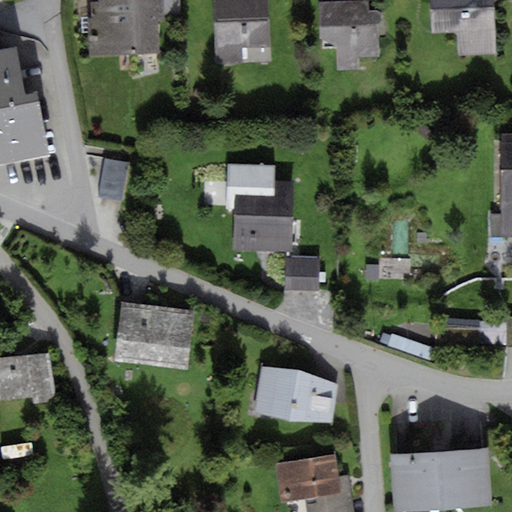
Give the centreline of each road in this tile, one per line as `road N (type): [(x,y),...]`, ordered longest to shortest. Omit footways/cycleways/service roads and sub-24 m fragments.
road 1 (residential): [(87,240),(363,353)]
road 2 (residential): [(0,259),(80,402),(123,511)]
road 3 (residential): [(87,240),(76,134),(48,0)]
road 4 (residential): [(363,353),(375,511)]
road 5 (residential): [(363,353),(468,390),(511,393)]
